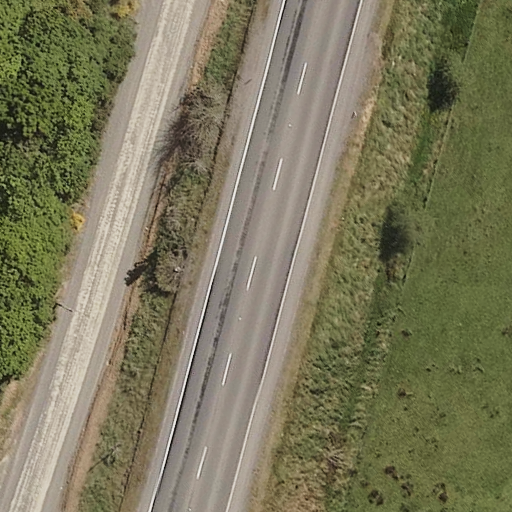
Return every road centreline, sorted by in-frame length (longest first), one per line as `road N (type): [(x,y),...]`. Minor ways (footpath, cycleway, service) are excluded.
road 1 (unclassified): [(37,511),(189,0)]
road 2 (trunk): [(180,511),(320,0)]
